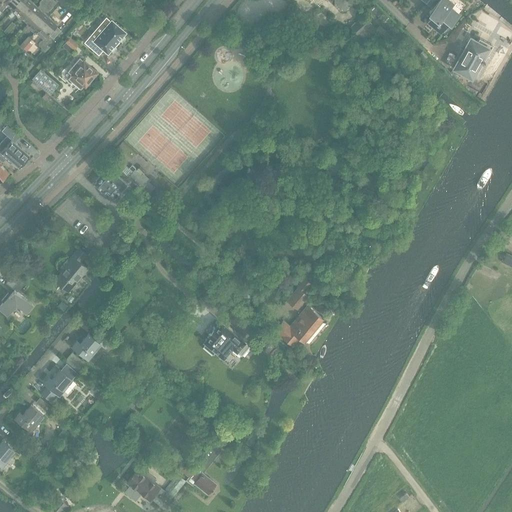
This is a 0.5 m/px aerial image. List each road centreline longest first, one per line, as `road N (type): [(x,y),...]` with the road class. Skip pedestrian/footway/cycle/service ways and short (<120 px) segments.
road 1 (residential): [(334,511),(511,198)]
road 2 (tertiary): [(0,234),(133,98),(214,0)]
road 3 (tertiary): [(199,0),(0,222)]
